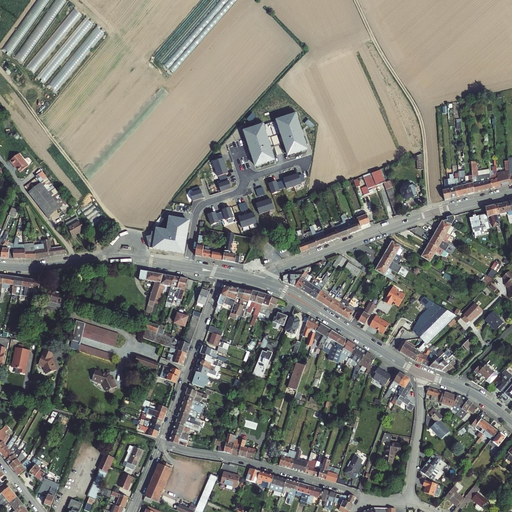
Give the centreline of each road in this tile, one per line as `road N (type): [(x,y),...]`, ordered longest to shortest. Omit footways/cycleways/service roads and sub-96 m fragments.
road 1 (secondary): [(511,192),(434,211),(278,268),(261,283)]
road 2 (track): [(353,0),(420,115),(430,213)]
road 3 (residential): [(366,502),(349,490),(161,444)]
road 4 (secondary): [(0,266),(129,258),(187,267)]
road 5 (secondary): [(261,283),(422,373)]
road 6 (residential): [(161,444),(223,273)]
road 7 (residential): [(422,373),(407,501)]
